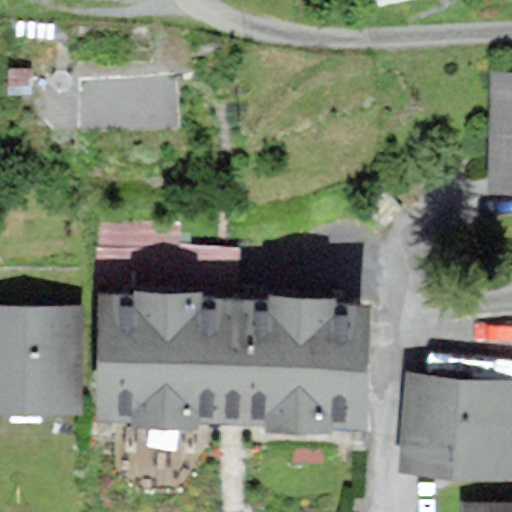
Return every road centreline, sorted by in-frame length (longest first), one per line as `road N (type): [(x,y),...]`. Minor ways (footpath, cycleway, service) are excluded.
road 1 (residential): [(194,0),(269,32),(344,41),(511,35)]
road 2 (residential): [(511,301),(433,316),(385,372),(380,511)]
